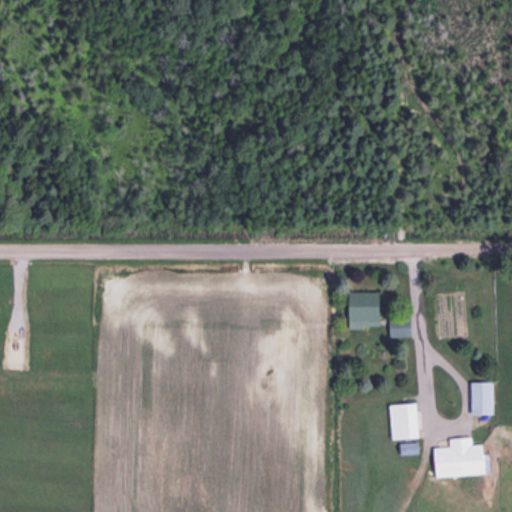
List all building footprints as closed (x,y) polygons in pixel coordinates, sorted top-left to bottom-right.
[(382,291),(349,291),(349,326),(382,326),(382,291)] [(474,382),(474,413),(495,413),(495,382),(474,382)] [(390,404),(394,439),(423,436),(420,401),(390,404)] [(438,476),(490,474),(489,443),(474,443),(474,436),(451,437),(452,446),(437,446),(438,476)] [(195,477),(169,477),(169,497),(195,497),(195,477)]
